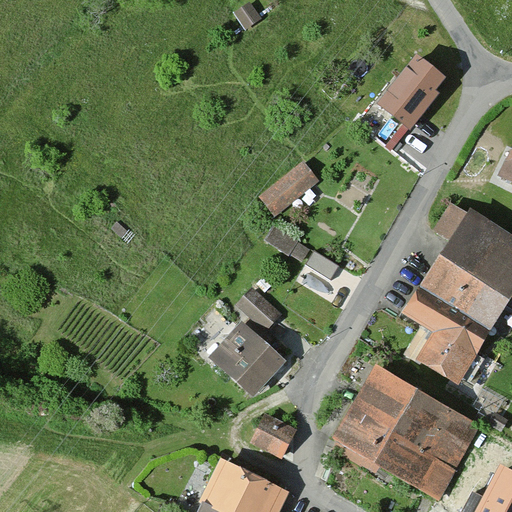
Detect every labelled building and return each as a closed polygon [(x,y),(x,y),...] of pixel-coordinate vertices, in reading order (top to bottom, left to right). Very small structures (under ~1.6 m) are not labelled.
[(443,84),(417,63),(380,109),(410,133),(437,100),(433,97),(443,84)] [(511,157),(501,180),(511,184),(511,157)] [(317,183),(303,167),(262,200),(275,217),(317,183)] [(511,299),(511,244),(470,219),(407,318),(437,337),(420,363),(457,386),(511,299)] [(303,259),(311,245),(274,222),(265,236),(303,259)] [(310,248),(305,264),(332,273),(338,258),(310,248)] [(331,278),(312,267),(305,279),(326,292),(343,264),(340,262),(331,278)] [(252,282),(236,301),(266,327),(282,308),(252,282)] [(284,367),(242,328),(211,361),(253,399),(284,367)] [(425,393),(375,364),(350,405),(330,437),(382,468),(425,393)] [(439,502),(479,426),(425,393),(382,468),(439,502)] [(295,434),(265,421),(253,447),(283,460),(295,434)] [(511,511),(511,473),(500,468),(484,499),(474,494),(465,511),(511,511)] [(280,511),(287,498),(220,470),(203,511),(206,511),(280,511)]
